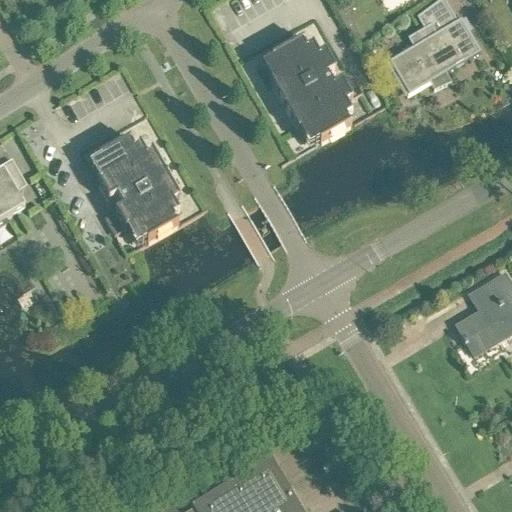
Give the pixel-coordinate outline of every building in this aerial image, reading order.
[(444,80),(480,59),(461,25),(457,27),(443,4),(416,23),(423,35),(407,45),(412,53),(388,68),(408,101),(429,89),(434,96),(450,89),(444,80)] [(367,45),(374,27),(360,21),(353,40),(367,45)] [(301,49),(272,65),(277,73),(270,77),(277,88),(271,92),(297,138),(303,134),(310,146),(316,142),(320,150),(350,133),(345,126),(351,122),(345,110),(361,101),(351,83),(333,94),(327,83),(335,79),(325,61),(318,65),(312,53),(306,57),(301,49)] [(143,241),(148,249),(177,233),(172,225),(179,221),(172,210),(178,206),(152,160),(146,164),(139,152),(133,156),(128,148),(99,165),(104,173),(98,176),(104,188),(98,191),(108,209),(116,204),(122,215),(104,225),(114,243),(131,233),(137,245),(143,241)] [(0,227),(25,213),(3,176),(0,177),(0,227)] [(511,343),(511,293),(505,282),(470,303),(480,320),(456,335),(464,348),(462,349),(465,354),(467,353),(474,365),(511,343)] [(295,511),(270,469),(197,511),(295,511)]
